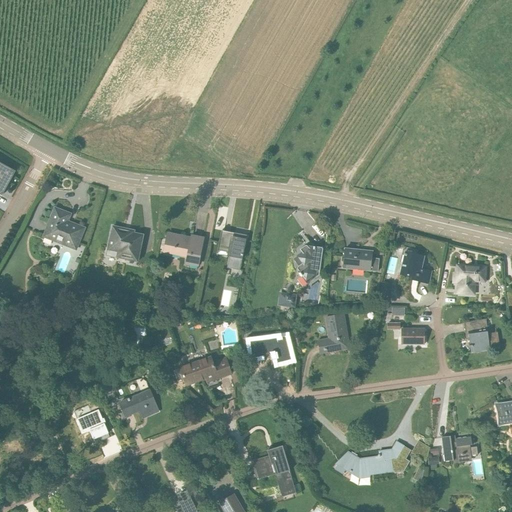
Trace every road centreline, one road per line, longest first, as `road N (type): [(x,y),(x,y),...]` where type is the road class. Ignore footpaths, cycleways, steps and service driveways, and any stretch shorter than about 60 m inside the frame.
road 1 (residential): [(6,511),(237,415),(511,367)]
road 2 (tertiary): [(511,239),(302,193),(129,180),(48,149)]
